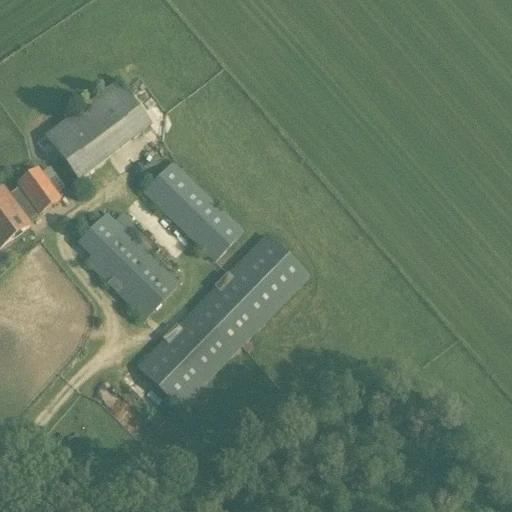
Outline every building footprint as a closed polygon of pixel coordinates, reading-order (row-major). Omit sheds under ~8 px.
[(118,85),(45,139),(56,154),(78,183),(150,129),(118,85)] [(143,197),(214,267),(243,237),(173,167),(143,197)] [(0,251),(30,229),(26,223),(36,215),(38,217),(60,201),(38,171),(16,187),(17,189),(7,197),(2,191),(0,192),(0,251)] [(91,261),(84,268),(143,325),(179,288),(106,217),(77,248),(91,261)] [(135,371),(180,414),(243,350),(310,282),(265,238),(260,244),(135,371)]
